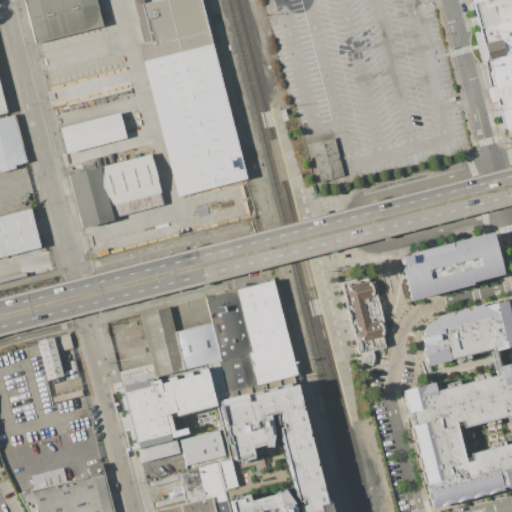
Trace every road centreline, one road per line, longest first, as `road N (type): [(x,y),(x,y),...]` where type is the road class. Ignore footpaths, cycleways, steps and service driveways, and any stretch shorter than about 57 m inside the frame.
road 1 (secondary): [(511,174),(0,305)]
road 2 (secondary): [(0,325),(511,194)]
road 3 (residential): [(3,0),(72,267)]
road 4 (residential): [(72,267),(133,511)]
road 5 (residential): [(449,0),(507,216)]
road 6 (residential): [(511,159),(370,196),(360,211),(368,239)]
road 7 (residential): [(368,239),(382,247),(511,214)]
